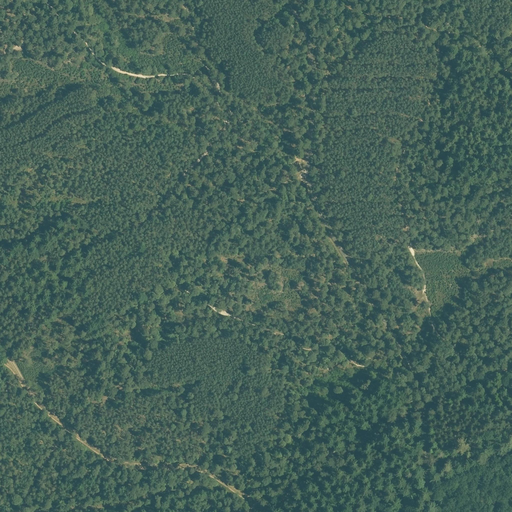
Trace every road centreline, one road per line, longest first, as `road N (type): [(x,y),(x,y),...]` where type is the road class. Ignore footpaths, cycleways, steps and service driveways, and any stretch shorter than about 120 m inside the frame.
road 1 (unclassified): [(441,511),(426,478),(418,388),(309,188),(311,60),(288,0)]
road 2 (track): [(0,341),(34,396),(111,459),(200,468),(237,490)]
road 3 (unknown): [(274,335),(408,384),(471,359),(511,320)]
road 4 (track): [(237,490),(203,487),(33,511)]
road 5 (track): [(267,510),(420,396)]
road 6 (track): [(360,511),(511,442)]
